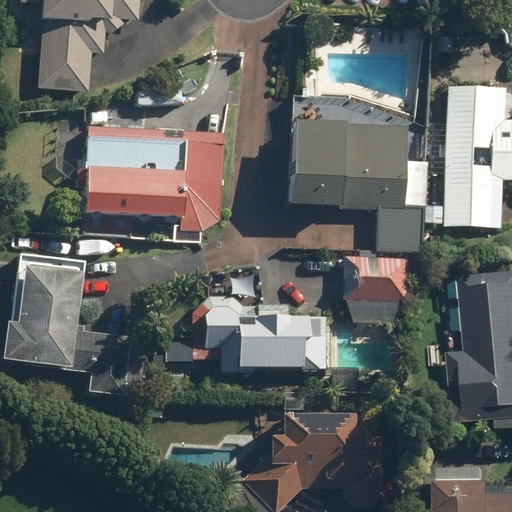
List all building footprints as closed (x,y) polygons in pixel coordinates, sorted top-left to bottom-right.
[(45,5),(41,93),(91,95),(93,55),(107,56),(108,26),(141,27),(142,0),(22,0),(22,4),(45,5)] [(508,91),(495,90),(448,87),(441,208),(427,207),(426,223),(500,227),(503,181),(511,181),(511,118),(506,118),(508,91)] [(420,164),(399,163),(401,129),(291,122),(286,208),(374,213),(371,252),(398,253),(415,254),(417,228),(417,224),(418,208),(420,164)] [(230,134),(90,125),(86,170),(76,169),(75,190),(78,190),(76,215),(224,225),(230,134)] [(380,259),(345,257),(343,301),(353,302),(352,326),(403,329),(408,255),(381,253),(380,259)] [(80,335),(87,264),(0,254),(0,383),(8,384),(10,365),(76,372),(89,373),(86,395),(125,399),(131,340),(80,335)] [(511,269),(461,273),(466,351),(447,352),(452,423),(511,419),(511,269)] [(305,373),(307,341),(316,341),(317,320),(285,318),(286,310),(243,307),(243,299),(205,297),(202,352),(222,354),(220,378),(243,379),(243,370),(305,373)] [(356,416),(284,413),(281,437),(273,436),(270,454),(240,483),(266,511),(279,511),(301,492),(341,493),(346,507),(365,511),(366,511),(382,502),(384,450),(367,449),(368,427),(356,427),(356,416)] [(500,483),(440,482),(439,511),(511,511),(511,492),(500,492),(500,483)]
